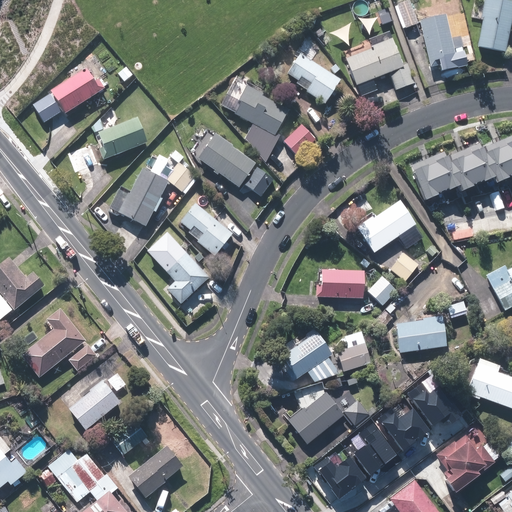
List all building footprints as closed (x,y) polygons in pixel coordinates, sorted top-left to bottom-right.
[(477,48),(505,53),(511,16),(511,3),(493,0),(484,0),(481,19),(482,19),(477,48)] [(396,6),(404,29),(417,25),(409,1),(396,6)] [(394,21),(389,8),(377,13),(382,26),(394,21)] [(310,25),(317,27),(319,18),(312,17),(310,25)] [(430,69),(441,66),(440,62),(456,58),(446,17),(419,23),(430,69)] [(391,73),(397,90),(416,83),(409,63),(403,66),(393,39),(374,46),(375,48),(347,58),(357,86),(391,73)] [(307,92),(325,103),(341,80),(300,53),(287,73),(299,81),(298,82),(309,89),(307,92)] [(124,82),(132,76),(126,68),(117,75),(124,82)] [(51,93),(66,115),(105,90),(97,77),(93,80),(86,70),(51,93)] [(252,144),(267,159),(279,136),(274,134),(287,110),(260,96),(261,94),(245,86),(231,114),(260,128),(252,144)] [(32,106),(41,122),(59,111),(49,95),(32,106)] [(99,151),(103,161),(147,144),(138,119),(99,134),(105,149),(99,151)] [(86,132),(91,137),(95,134),(104,130),(100,121),(86,132)] [(302,125),(285,141),(299,156),(316,140),(302,125)] [(197,160),(238,189),(254,165),(231,149),(232,147),(214,135),(197,160)] [(445,152),(412,165),(426,200),(461,186),(462,190),(495,177),(497,182),(511,175),(511,136),(484,148),(482,143),(447,157),(445,152)] [(68,154),(74,173),(98,163),(91,146),(68,154)] [(165,179),(182,192),(194,178),(177,164),(165,179)] [(118,214),(146,228),(155,210),(156,211),(159,206),(157,205),(169,183),(143,169),(129,195),(128,195),(118,214)] [(244,185),(260,197),(272,181),(256,169),(244,185)] [(180,194),(174,188),(165,199),(171,205),(180,194)] [(374,214),(356,227),(373,252),(414,224),(398,199),(374,215),(374,214)] [(196,243),(214,257),(231,235),(194,204),(179,223),(189,232),(193,227),(202,235),(196,243)] [(493,205),(473,210),(479,233),(499,227),(493,205)] [(449,233),(450,242),(459,241),(459,232),(449,233)] [(167,290),(181,304),(209,278),(167,233),(147,252),(175,282),(167,290)] [(406,281),(418,264),(403,253),(391,269),(406,281)] [(24,277),(8,257),(0,262),(0,293),(13,309),(43,285),(32,270),(24,277)] [(359,263),(366,268),(369,263),(363,259),(359,263)] [(493,288),(504,310),(511,305),(511,266),(505,271),(509,279),(493,288)] [(316,296),(362,298),(363,271),(320,269),(320,285),(316,285),(316,296)] [(366,291),(381,305),(395,291),(381,277),(366,291)] [(386,310),(390,313),(395,308),(391,304),(386,310)] [(60,308),(46,319),(53,328),(32,345),(50,368),(86,340),(60,308)] [(371,324),(378,331),(392,317),(384,311),(371,324)] [(395,324),(399,352),(446,345),(441,314),(421,317),(422,320),(395,324)] [(283,354),(281,356),(290,368),(286,370),(293,381),(306,371),(313,381),(338,372),(327,357),(332,354),(317,332),(296,345),(293,340),(279,349),(283,354)] [(336,352),(342,371),(370,362),(360,332),(344,337),(348,348),(336,352)] [(68,360),(76,370),(95,355),(87,344),(68,360)] [(466,392),(511,408),(511,377),(495,372),(498,365),(478,358),(466,392)] [(333,379),(335,387),(341,385),(339,377),(333,379)] [(295,381),(268,378),(267,385),(297,388),(298,381),(295,381)] [(84,429),(119,401),(102,379),(89,389),(90,390),(68,408),(84,429)] [(287,419),(306,443),(343,414),(325,391),(304,408),(303,407),(287,419)] [(393,429),(412,413),(397,396),(379,411),(393,429)] [(343,411),(354,424),(367,414),(356,400),(343,411)] [(452,408),(459,417),(465,411),(458,403),(452,408)] [(367,411),(370,415),(376,412),(372,407),(367,411)] [(134,419),(109,438),(122,455),(147,436),(134,419)] [(405,441),(396,429),(356,459),(362,465),(353,472),(362,484),(372,477),(377,485),(407,462),(396,448),(405,441)] [(0,486),(7,480),(10,484),(26,471),(15,458),(10,462),(4,454),(10,448),(0,436),(0,486)] [(438,481),(447,494),(490,464),(477,446),(471,450),(461,436),(432,456),(445,476),(438,481)] [(511,438),(502,447),(511,458),(511,438)] [(128,475),(145,497),(166,480),(165,479),(183,464),(167,444),(128,475)] [(67,451),(48,467),(77,501),(78,502),(90,491),(97,500),(82,511),(126,511),(110,492),(115,488),(86,453),(76,462),(67,451)] [(38,474),(46,487),(56,480),(48,468),(38,474)] [(438,511),(414,479),(390,497),(400,511),(438,511)] [(511,511),(511,489),(506,494),(508,496),(499,503),(505,511),(511,511)] [(491,498),(494,503),(505,495),(501,490),(491,498)]
